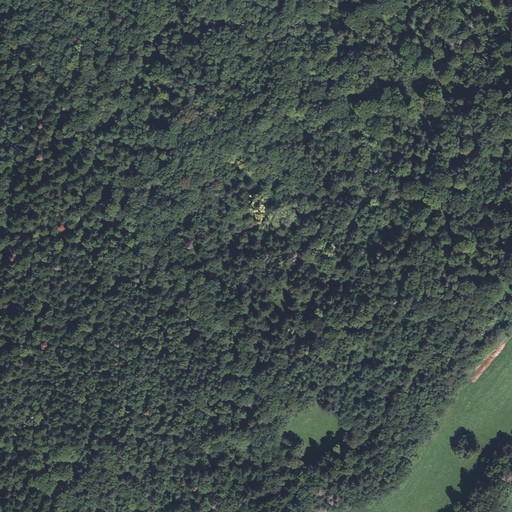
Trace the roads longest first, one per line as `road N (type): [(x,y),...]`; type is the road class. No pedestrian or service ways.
road 1 (track): [(406,0),(401,14),(272,43),(248,79),(200,106),(162,164),(132,184),(117,218),(34,228)]
road 2 (track): [(133,511),(178,492),(270,479),(381,448),(418,371),(511,313)]
road 3 (track): [(59,462),(20,419),(13,381),(51,294),(34,228)]
road 4 (track): [(0,491),(76,457),(77,470),(33,511)]
